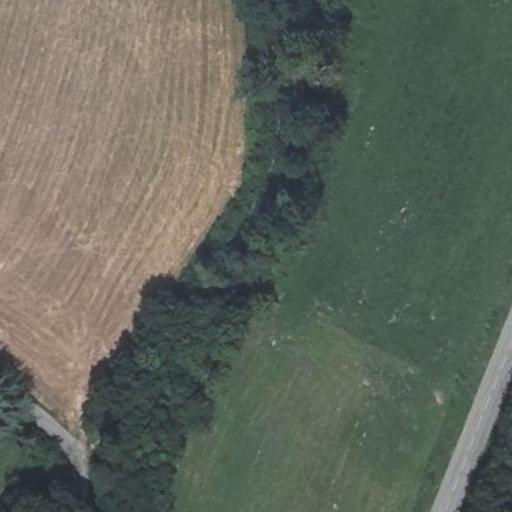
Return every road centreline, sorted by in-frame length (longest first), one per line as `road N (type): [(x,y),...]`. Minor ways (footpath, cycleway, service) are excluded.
road 1 (tertiary): [(445,511),(511,338)]
road 2 (unclassified): [(83,511),(80,466),(0,381)]
